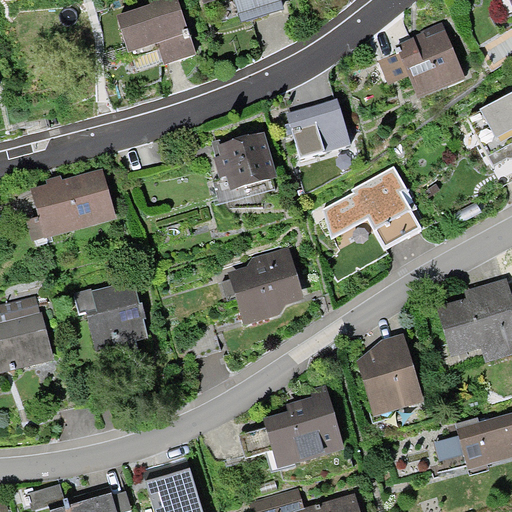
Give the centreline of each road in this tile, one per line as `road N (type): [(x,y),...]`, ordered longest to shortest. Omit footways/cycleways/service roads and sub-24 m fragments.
road 1 (residential): [(0,470),(140,446),(198,421),(511,231)]
road 2 (residential): [(0,167),(252,93),(306,65),(392,0)]
